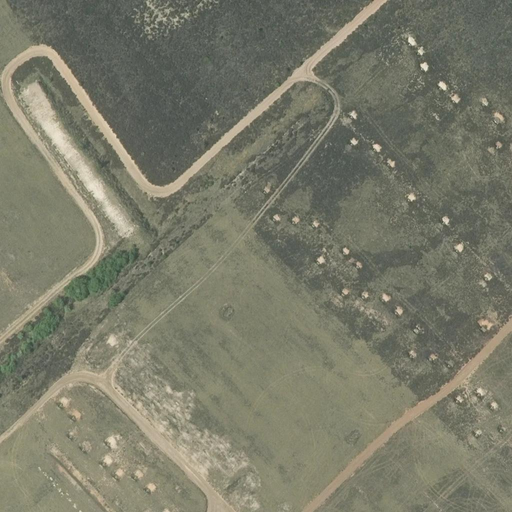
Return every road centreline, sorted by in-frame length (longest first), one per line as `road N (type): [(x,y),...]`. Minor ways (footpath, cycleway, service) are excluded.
road 1 (track): [(381,0),(160,193),(143,187),(50,53),(28,53),(7,68),(7,100),(99,238),(89,264),(0,343)]
road 2 (track): [(228,511),(87,375),(64,378),(0,437)]
road 3 (track): [(511,321),(307,511)]
